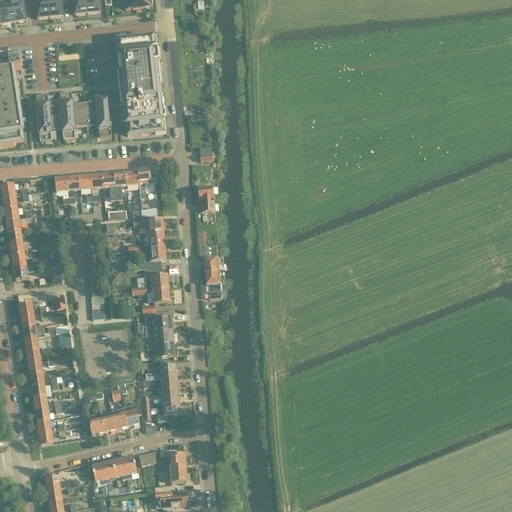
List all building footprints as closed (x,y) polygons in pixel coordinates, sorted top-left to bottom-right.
[(15,0),(10,1),(14,25),(26,23),(24,10),(30,9),(29,2),(29,0),(15,0)] [(29,0),(29,2),(30,9),(36,8),(38,21),(50,20),(50,21),(48,0),(29,0)] [(67,0),(48,0),(50,21),(51,20),(63,19),(61,6),(68,5),(67,0)] [(86,0),(67,0),(68,5),(74,4),(75,17),(87,16),(88,16),(86,0)] [(86,0),(88,16),(100,15),(98,0),(86,0)] [(124,0),(125,12),(132,11),(132,13),(138,12),(144,11),(144,10),(151,10),(151,8),(153,7),(152,0),(124,0)] [(2,27),(14,25),(10,1),(0,2),(0,16),(2,27)] [(158,53),(157,53),(156,42),(146,43),(143,43),(131,44),(128,44),(128,45),(118,46),(120,62),(118,62),(119,76),(121,76),(124,108),(123,108),(125,122),(126,122),(127,130),(128,138),(138,137),(155,135),(166,134),(165,123),(164,110),(163,110),(159,66),(158,53)] [(19,58),(9,59),(9,57),(4,57),(0,57),(0,149),(15,148),(15,145),(22,144),(11,72),(21,71),(20,66),(19,58)] [(86,117),(110,115),(108,92),(96,93),(97,104),(85,105),(86,117)] [(85,105),(72,106),(71,95),(60,96),(61,107),(62,119),(86,117),(85,105)] [(61,107),(49,108),(48,97),(36,98),(38,121),(62,119),(61,107)] [(100,139),(111,138),(110,115),(86,117),(87,129),(99,128),(100,139)] [(74,130),(87,129),(86,117),(62,119),(62,131),(63,142),(75,141),(74,130)] [(51,132),(62,131),(62,119),(38,121),(40,144),(52,143),(51,132)] [(150,174),(138,175),(139,187),(140,201),(146,200),(145,187),(154,186),(154,193),(161,193),(160,177),(150,178),(150,174)] [(138,175),(126,176),(127,188),(139,187),(138,175)] [(126,176),(114,177),(116,203),(123,203),(122,200),(121,188),(127,188),(126,176)] [(114,177),(102,178),(103,190),(109,190),(110,200),(110,202),(110,204),(116,203),(114,177)] [(102,178),(90,179),(91,191),(103,190),(102,178)] [(90,179),(79,180),(80,192),(91,191),(90,179)] [(79,180),(67,181),(68,193),(69,200),(75,199),(74,193),(80,192),(79,180)] [(67,181),(55,182),(56,194),(68,193),(67,181)] [(1,189),(3,200),(15,198),(13,187),(13,185),(5,186),(5,188),(1,189)] [(214,204),(213,198),(213,189),(198,191),(199,204),(201,204),(202,216),(214,215),(213,204),(214,204)] [(3,200),(5,211),(17,210),(15,198),(3,200)] [(5,211),(7,224),(19,222),(17,210),(5,211)] [(141,212),(142,219),(157,218),(157,211),(141,212)] [(117,214),(118,222),(127,221),(126,213),(117,214)] [(26,221),(19,222),(32,220),(31,214),(25,215),(26,221)] [(109,222),(118,222),(117,214),(108,214),(109,222)] [(7,224),(8,235),(21,234),(20,228),(33,226),(32,220),(19,222),(7,224)] [(134,231),(145,230),(148,229),(148,237),(164,235),(163,221),(147,223),(133,225),(134,231)] [(66,235),(67,246),(88,244),(93,322),(104,322),(97,233),(66,235)] [(8,235),(10,246),(35,242),(35,237),(28,238),(29,243),(22,243),(21,234),(8,235)] [(148,237),(149,250),(149,251),(165,249),(164,235),(148,237)] [(10,246),(12,259),(24,256),(22,245),(29,245),(30,250),(37,250),(35,242),(10,246)] [(149,251),(151,264),(151,271),(163,270),(162,263),(167,263),(165,249),(149,251)] [(12,259),(14,270),(26,268),(24,256),(12,259)] [(204,261),(205,275),(219,273),(218,260),(204,261)] [(42,266),(39,267),(33,268),(34,275),(43,274),(42,266)] [(14,270),(16,283),(28,281),(26,268),(14,270)] [(151,271),(152,285),(153,292),(169,291),(168,277),(163,277),(163,270),(151,271)] [(209,301),(221,300),(222,300),(219,273),(205,275),(206,287),(213,287),(213,293),(209,294),(209,301)] [(138,301),(146,301),(146,290),(138,290),(138,301)] [(153,292),(154,300),(154,306),(170,305),(169,291),(153,292)] [(56,312),(65,311),(64,300),(55,302),(56,312)] [(32,305),(19,307),(21,319),(34,317),(32,305)] [(34,317),(21,319),(23,331),(35,329),(34,317)] [(145,330),(145,331),(146,335),(173,333),(172,320),(158,321),(159,334),(155,334),(154,329),(145,330)] [(35,329),(23,331),(25,342),(37,341),(36,336),(35,329)] [(155,346),(146,347),(144,347),(144,348),(156,347),(174,345),(173,333),(146,335),(138,335),(138,336),(140,336),(141,340),(146,340),(154,340),(155,346)] [(37,341),(25,342),(27,354),(39,352),(37,341)] [(174,345),(160,347),(161,359),(175,358),(174,345)] [(39,352),(27,354),(28,366),(41,364),(39,352)] [(41,364),(28,366),(30,378),(43,376),(41,364)] [(161,381),(177,380),(176,367),(160,369),(160,375),(145,377),(142,378),(142,383),(148,382),(161,381)] [(43,376),(30,378),(32,389),(44,387),(43,376)] [(161,381),(162,393),(178,392),(177,380),(161,381)] [(117,387),(118,392),(120,398),(127,396),(125,385),(117,387)] [(44,387),(32,389),(33,393),(34,401),(46,399),(44,387)] [(162,393),(163,406),(179,404),(178,392),(162,393)] [(46,399),(34,401),(34,405),(36,413),(48,411),(46,399)] [(180,417),(179,404),(163,406),(164,418),(158,419),(158,425),(168,424),(168,418),(180,417)] [(124,415),(128,430),(140,427),(138,418),(142,417),(139,406),(123,409),(124,415)] [(48,411),(36,413),(37,424),(50,422),(48,411)] [(100,416),(104,435),(116,432),(113,418),(112,413),(100,416)] [(113,418),(116,432),(128,430),(124,415),(113,418)] [(87,431),(91,430),(92,438),(104,435),(100,416),(88,418),(89,423),(86,424),(87,431)] [(50,422),(37,424),(39,436),(52,435),(50,422)] [(52,435),(39,436),(41,448),(53,446),(53,441),(52,435)] [(166,459),(167,472),(186,471),(185,457),(178,458),(178,452),(160,453),(160,454),(160,459),(166,459)] [(139,458),(141,469),(153,466),(151,455),(139,458)] [(123,461),(127,481),(132,480),(131,477),(137,475),(133,459),(123,461)] [(113,464),(116,480),(122,479),(123,483),(127,481),(123,461),(113,464)] [(102,466),(109,494),(113,493),(111,485),(111,481),(116,480),(113,464),(102,466)] [(102,466),(92,469),(96,485),(97,489),(102,488),(104,496),(109,496),(108,494),(109,494),(102,466)] [(187,484),(186,471),(167,472),(168,478),(171,478),(172,486),(187,484)] [(46,481),(47,493),(60,491),(67,490),(73,489),(72,483),(59,485),(59,479),(53,480),(46,481)] [(60,491),(47,493),(49,505),(62,503),(60,491)] [(172,511),(172,509),(189,508),(188,501),(187,501),(187,496),(171,497),(171,498),(170,498),(171,500),(160,501),(161,510),(163,509),(163,511),(172,511)] [(62,503),(49,505),(50,511),(63,511),(62,504),(62,503)]
